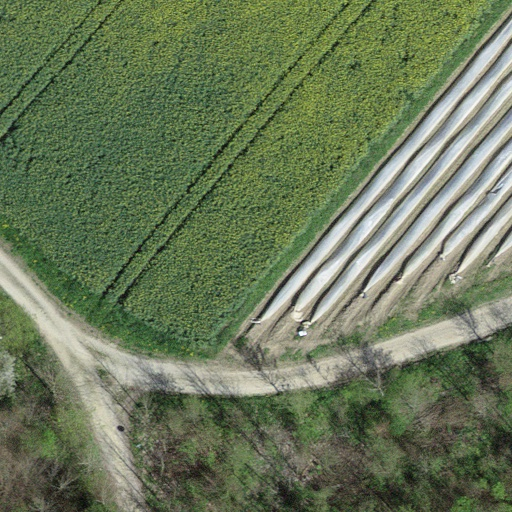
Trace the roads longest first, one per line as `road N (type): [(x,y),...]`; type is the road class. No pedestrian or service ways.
road 1 (track): [(90,366),(224,384),(306,378),(418,352),(511,311)]
road 2 (track): [(90,366),(136,511)]
road 3 (track): [(0,274),(90,366)]
